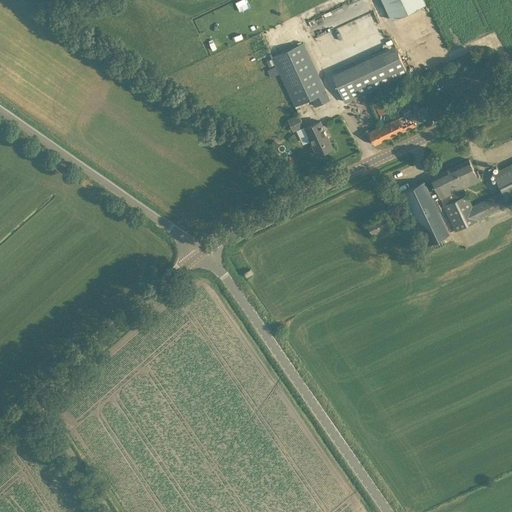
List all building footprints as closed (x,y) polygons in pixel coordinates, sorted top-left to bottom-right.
[(380,0),(393,26),(428,10),(422,0),(380,0)] [(398,40),(419,30),(420,33),(434,26),(428,12),(392,28),(398,40)] [(294,106),(297,112),(302,109),(299,104),(311,98),(315,106),(330,99),(304,42),(271,57),(294,106)] [(345,102),(408,73),(395,45),(332,74),(345,102)] [(386,97),(375,102),(381,114),(391,109),(386,97)] [(417,124),(412,115),(410,110),(368,130),(375,144),(417,124)] [(299,114),(298,114),(287,119),(293,131),(304,126),(299,114)] [(333,147),(328,138),(320,120),(305,128),(313,145),(318,154),(333,147)] [(280,144),(274,139),(270,145),(276,150),(280,144)] [(502,191),(491,196),(472,205),(467,194),(466,194),(464,191),(465,190),(464,188),(482,180),(481,177),(477,170),(475,171),(469,159),(431,177),(436,187),(430,190),(425,180),(402,191),(427,244),(450,233),(439,210),(441,209),(437,199),(441,198),(456,230),(509,205),(508,202),(511,199),(511,162),(493,172),(502,191)] [(391,226),(390,223),(385,214),(367,223),(372,232),(373,235),(384,229),(386,233),(392,230),(390,226),(391,226)]
